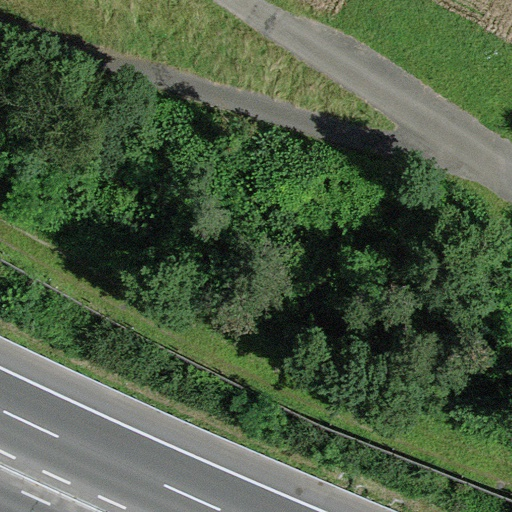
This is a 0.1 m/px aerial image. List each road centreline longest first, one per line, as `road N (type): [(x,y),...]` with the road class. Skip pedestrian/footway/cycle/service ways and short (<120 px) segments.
road 1 (track): [(0,244),(148,338),(421,465),(511,498)]
road 2 (track): [(0,32),(510,183)]
road 3 (motorway): [(214,511),(0,415)]
